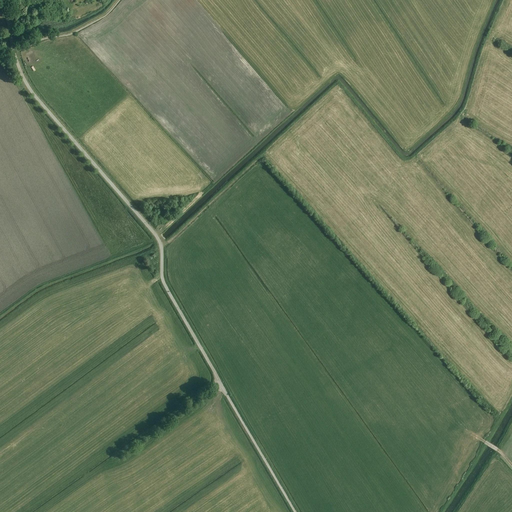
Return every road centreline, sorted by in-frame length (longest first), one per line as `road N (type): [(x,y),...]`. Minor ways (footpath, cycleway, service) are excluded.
road 1 (unclassified): [(227,395),(162,280),(156,235),(24,80),(4,0)]
road 2 (track): [(219,382),(117,456)]
